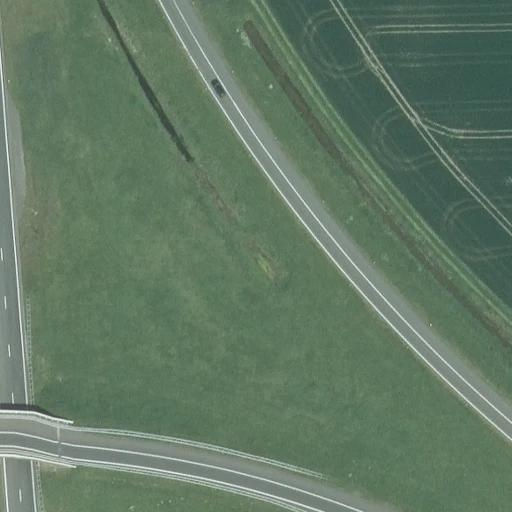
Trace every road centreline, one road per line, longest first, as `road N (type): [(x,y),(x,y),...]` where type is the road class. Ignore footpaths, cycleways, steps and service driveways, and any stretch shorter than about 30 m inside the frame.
road 1 (motorway): [(511,429),(341,255),(224,96),(171,0)]
road 2 (motorway): [(337,511),(169,465),(0,451)]
road 3 (trunk): [(21,511),(0,231)]
